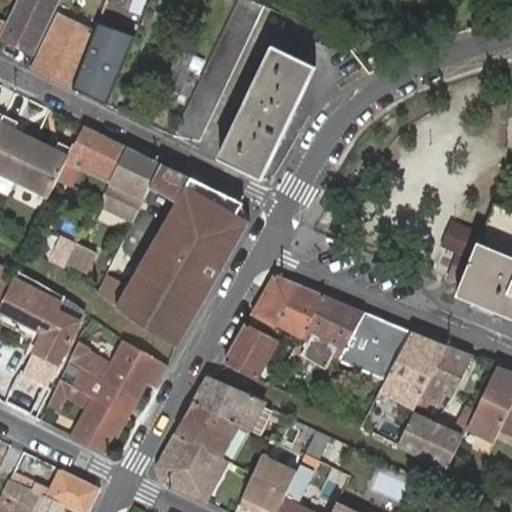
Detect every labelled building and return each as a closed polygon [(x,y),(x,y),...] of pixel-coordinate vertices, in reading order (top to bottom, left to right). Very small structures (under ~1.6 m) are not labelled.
[(17,0),(0,35),(0,41),(32,57),(60,0),(17,0)] [(203,150),(269,5),(258,0),(244,0),(181,140),(203,150)] [(32,68),(70,89),(90,41),(95,31),(60,12),(32,68)] [(106,104),(133,39),(97,25),(95,31),(90,41),(70,89),(106,104)] [(364,72),(391,57),(349,35),(345,44),(364,72)] [(216,158),(260,180),(267,166),(312,72),(265,50),(216,158)] [(177,61),(160,99),(174,106),(191,68),(177,61)] [(19,123),(4,116),(0,123),(0,174),(14,182),(35,139),(16,129),(19,123)] [(110,183),(128,148),(84,126),(59,180),(70,186),(79,168),(110,183)] [(56,150),(35,139),(14,182),(49,199),(73,149),(60,143),(56,150)] [(158,162),(128,148),(110,183),(100,205),(129,220),(158,162)] [(178,349),(248,224),(245,204),(165,166),(154,190),(178,202),(128,287),(110,278),(100,298),(139,327),(166,343),(178,349)] [(461,288),(458,296),(508,317),(511,318),(511,209),(507,207),(495,202),(481,235),(478,243),(472,259),(463,282),(461,288)] [(453,278),(463,282),(472,259),(478,243),(481,235),(453,224),(444,247),(462,254),(453,278)] [(61,236),(51,256),(87,273),(97,254),(61,236)] [(0,263),(0,311),(42,332),(6,404),(25,413),(32,417),(79,321),(58,310),(63,299),(0,263)] [(301,285),(275,275),(253,314),(259,317),(263,310),(276,316),(272,324),(278,327),(280,324),(301,285)] [(303,337),(326,296),(301,285),(280,324),(285,326),(288,320),(301,327),(297,334),(302,337),(303,337)] [(341,357),(365,312),(326,296),(303,337),(302,337),(295,348),(292,354),(300,359),(302,354),(311,359),(317,362),(326,367),(334,354),(341,357)] [(263,310),(259,317),(272,324),(276,316),(263,310)] [(396,361),(412,332),(365,312),(341,357),(339,359),(385,379),(396,361)] [(288,320),(285,326),(297,334),(301,327),(288,320)] [(272,337),(247,324),(226,362),(258,380),(280,340),(272,337)] [(425,392),(449,347),(442,344),(412,332),(396,361),(385,379),(385,380),(383,386),(380,391),(416,409),(418,405),(425,392)] [(78,345),(88,350),(90,346),(81,340),(78,345)] [(147,382),(158,361),(126,342),(113,364),(147,382)] [(78,369),(88,350),(78,345),(70,364),(78,369)] [(454,395),(474,357),(449,347),(425,392),(418,405),(426,409),(432,396),(441,400),(445,391),(454,395)] [(69,386),(78,369),(70,364),(61,381),(69,386)] [(136,400),(147,382),(113,364),(103,382),(136,400)] [(511,372),(499,367),(470,426),(497,438),(503,427),(511,431),(511,372)] [(209,376),(195,401),(236,420),(243,424),(249,427),(253,429),(263,406),(266,401),(216,379),(209,376)] [(60,404),(69,386),(61,381),(52,399),(60,404)] [(127,418),(136,400),(103,382),(94,399),(127,418)] [(56,411),(60,404),(52,399),(48,407),(56,411)] [(117,435),(127,418),(94,399),(84,417),(117,435)] [(176,433),(217,454),(224,458),(243,424),(236,420),(195,401),(176,433)] [(274,411),(263,406),(253,429),(263,435),(274,411)] [(468,427),(475,412),(467,408),(459,423),(462,425),(458,433),(418,414),(402,446),(447,468),(464,435),(468,427)] [(107,453),(117,435),(84,417),(73,437),(107,453)] [(313,438),(306,453),(319,459),(329,436),(317,431),(313,438)] [(160,479),(194,496),(217,454),(176,433),(157,467),(160,479)] [(89,511),(99,489),(61,471),(51,491),(28,480),(38,459),(24,453),(12,481),(66,506),(77,511),(89,511)] [(240,503),(258,511),(278,511),(286,498),(299,470),(263,453),(253,474),(240,503)] [(306,453),(302,463),(324,474),(329,464),(319,459),(306,453)] [(509,482),(504,494),(503,495),(511,499),(511,478),(509,482)] [(62,511),(66,506),(12,481),(0,505),(0,511),(62,511)] [(278,511),(313,511),(286,498),(278,511)]
